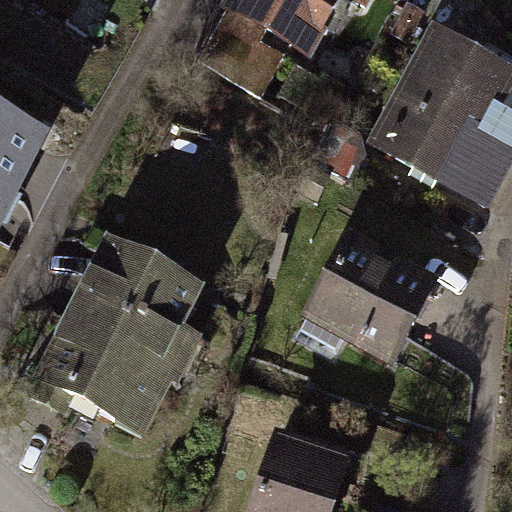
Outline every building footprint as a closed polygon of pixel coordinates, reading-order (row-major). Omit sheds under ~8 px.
[(233,0),(227,11),(307,55),(337,0),(233,0)] [(435,37),(374,146),(484,208),(511,157),(511,156),(478,138),(511,80),(435,37)] [(253,68),(242,90),(260,99),(271,76),(253,68)] [(0,209),(39,132),(0,112),(0,209)] [(354,141),(330,128),(310,167),(343,184),(358,158),(354,141)] [(109,251),(32,397),(65,415),(73,400),(140,435),(167,384),(171,386),(174,380),(154,369),(193,295),(109,251)] [(345,251),(310,313),(391,358),(429,291),(377,262),(374,267),(345,251)] [(329,511),(344,471),(276,448),(254,511),(329,511)]
